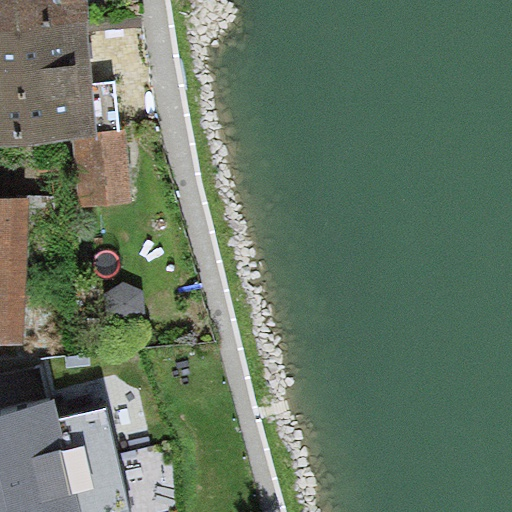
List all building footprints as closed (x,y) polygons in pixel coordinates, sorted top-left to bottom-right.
[(0,0),(0,30),(87,23),(91,23),(88,0),(0,0)] [(98,138),(87,23),(0,30),(0,147),(75,140),(98,138)] [(127,136),(98,138),(75,140),(81,208),(133,203),(127,136)] [(30,203),(0,201),(0,348),(22,349),(30,203)] [(57,406),(0,419),(0,511),(131,511),(108,413),(61,424),(57,406)]
